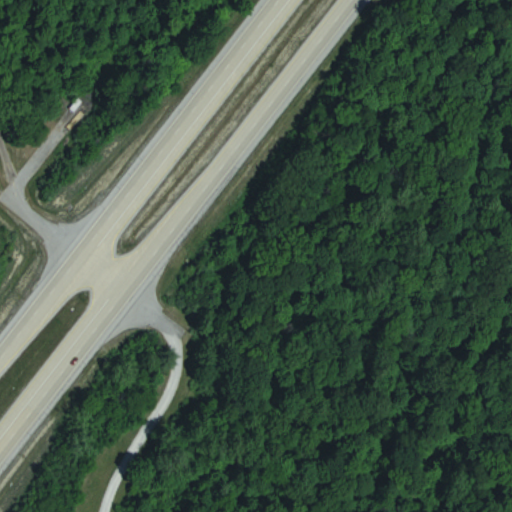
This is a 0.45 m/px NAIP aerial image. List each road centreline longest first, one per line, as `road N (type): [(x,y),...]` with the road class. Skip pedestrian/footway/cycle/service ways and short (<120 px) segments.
road 1 (trunk): [(0,438),(340,0)]
road 2 (trunk): [(267,0),(0,340)]
